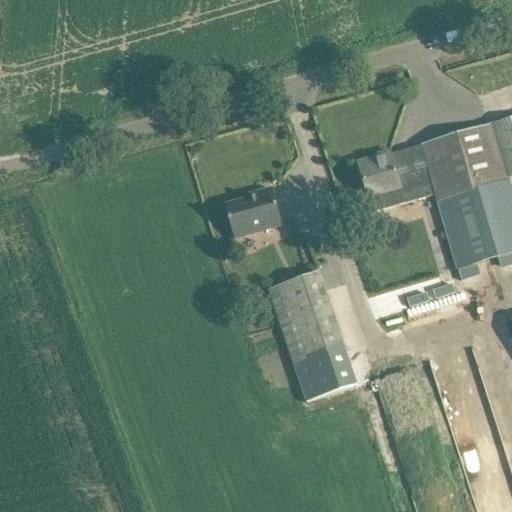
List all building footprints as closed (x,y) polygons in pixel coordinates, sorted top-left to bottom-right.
[(434,187),(437,197),(458,271),(499,259),(502,270),(511,266),(511,120),(423,147),(429,170),(434,187)] [(378,160),(359,165),(369,199),(373,214),(437,197),(434,187),(429,170),(398,179),(392,160),(379,164),(378,160)] [(235,241),(283,227),(272,190),(254,195),(256,199),(226,207),(235,241)] [(294,367),(345,350),(320,275),(269,292),(294,367)] [(386,325),(459,305),(455,291),(382,311),(386,325)]
